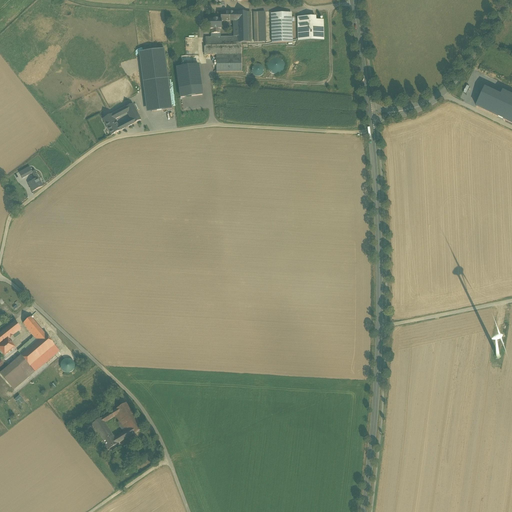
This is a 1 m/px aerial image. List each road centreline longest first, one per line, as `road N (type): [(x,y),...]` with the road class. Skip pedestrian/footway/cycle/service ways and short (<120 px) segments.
road 1 (unclassified): [(0,264),(10,214),(112,139),(211,126),(370,132)]
road 2 (secondary): [(365,511),(378,324),(370,132)]
road 3 (unclassified): [(189,511),(141,408),(0,278)]
road 4 (track): [(66,0),(132,9),(306,10)]
road 5 (track): [(208,77),(327,83),(329,7)]
road 6 (tertiary): [(508,0),(441,95),(368,116)]
road 7 (track): [(378,324),(511,301)]
